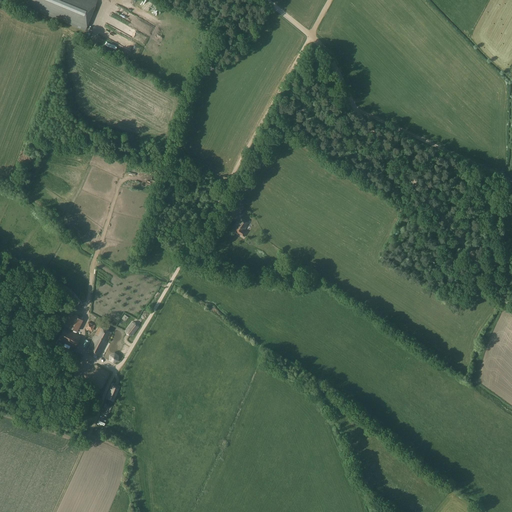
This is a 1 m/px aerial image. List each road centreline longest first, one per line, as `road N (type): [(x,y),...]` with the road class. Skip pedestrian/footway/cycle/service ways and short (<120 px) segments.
road 1 (track): [(511,305),(365,122),(329,54),(267,0)]
road 2 (track): [(52,511),(105,390),(144,326)]
road 3 (track): [(511,180),(358,111)]
